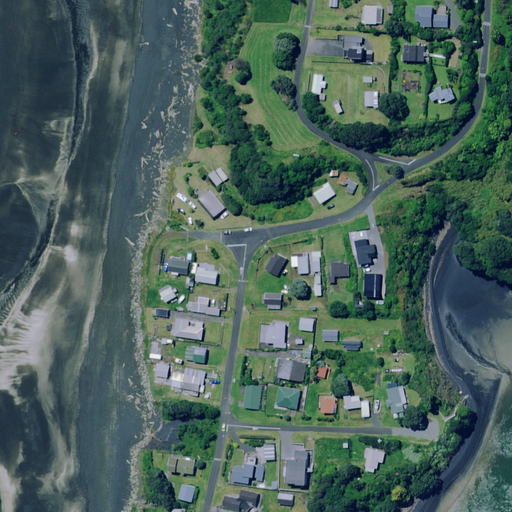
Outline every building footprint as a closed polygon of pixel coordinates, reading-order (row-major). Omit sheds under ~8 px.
[(434,7),(418,6),(418,22),(422,22),(422,27),(448,28),(449,15),(433,15),(434,7)] [(361,24),(381,24),(382,10),(377,10),(377,7),(365,7),(364,17),(361,17),(361,24)] [(362,37),(346,36),(345,50),(352,50),(351,58),(364,59),(364,48),(362,48),(362,37)] [(426,46),(405,46),(404,61),(426,62),(426,46)] [(322,82),(323,75),(314,74),(313,94),(322,95),(322,88),(325,88),(326,88),(326,87),(327,87),(327,86),(327,85),(327,84),(327,83),(326,83),(326,82),(322,82)] [(439,98),(439,99),(440,99),(440,100),(441,100),(441,101),(442,101),(443,101),(444,100),(445,100),(445,99),(446,98),(448,102),(456,99),(454,95),(451,96),(448,88),(444,90),(442,86),(435,89),(436,92),(430,95),(433,101),(439,98)] [(378,107),(378,92),(365,92),(365,106),(378,107)] [(339,99),(338,99),(333,102),(338,114),(343,111),(340,104),(341,103),(339,99)] [(221,167),(215,171),(223,182),(229,178),(221,167)] [(337,182),(339,184),(346,184),(348,179),(341,175),(337,182)] [(357,184),(350,181),(348,180),(347,184),(349,184),(346,191),(353,194),(357,184)] [(323,186),(324,187),(315,194),(322,204),(335,194),(328,184),(327,183),(323,186)] [(199,189),(192,193),(197,200),(203,195),(199,189)] [(226,208),(211,191),(198,202),(213,220),(226,208)] [(377,253),(375,245),(357,248),(360,265),(372,263),(370,254),(377,253)] [(319,252),(311,252),(311,272),(320,272),(319,252)] [(277,276),(287,259),(277,254),(275,257),(273,256),(266,270),(277,276)] [(298,266),(298,273),(308,273),(308,257),(298,257),(298,263),(293,263),(293,266),(298,266)] [(190,261),(170,259),(169,272),(188,275),(190,261)] [(341,265),(341,263),(332,264),(332,273),(329,273),(329,283),(336,283),(335,277),(349,276),(349,264),(341,265)] [(208,269),(200,268),(198,281),(217,284),(219,273),(208,271),(208,269)] [(380,282),(380,270),(372,270),(372,282),(380,282)] [(177,297),(172,287),(161,293),(166,303),(177,297)] [(282,294),(266,294),(265,305),(282,306),(282,294)] [(207,314),(219,315),(220,308),(208,307),(208,299),(199,298),(198,303),(189,302),(188,311),(207,313),(207,314)] [(167,310),(156,309),(155,317),(167,318),(167,310)] [(265,316),(251,316),(250,327),(265,328),(265,316)] [(314,320),(300,318),(299,330),(313,331),(314,320)] [(190,321),(176,319),(175,323),(172,323),(170,336),(201,340),(203,328),(189,326),(190,321)] [(287,341),(285,341),(286,324),(277,324),(277,334),(268,333),(268,343),(275,344),(274,347),(287,348),(287,341)] [(339,331),(324,331),(323,341),(338,342),(339,331)] [(347,350),(358,350),(358,348),(361,348),(361,341),(343,341),(343,346),(347,346),(347,350)] [(194,361),(194,363),(205,364),(207,349),(186,347),(185,360),(194,361)] [(312,350),(304,350),(304,358),(312,358),(312,350)] [(306,363),(279,359),(276,377),(303,382),(306,363)] [(170,367),(159,366),(158,375),(170,375),(170,367)] [(327,367),(320,366),(318,377),(325,378),(327,367)] [(174,375),(172,387),(200,391),(201,385),(204,385),(207,371),(185,368),(184,376),(174,375)] [(261,387),(245,385),(243,408),(258,410),(261,387)] [(393,414),(404,412),(402,405),(408,403),(404,386),(387,390),(390,400),(386,401),(388,408),(391,407),(393,414)] [(301,391),(281,387),(277,405),(297,409),(301,391)] [(361,402),(361,397),(353,397),(353,395),(345,395),(346,409),(361,408),(362,417),(370,417),(369,401),(361,402)] [(337,408),(337,400),(321,400),(321,409),(321,413),(333,413),(333,408),(337,408)] [(275,445),(265,445),(265,460),(275,460),(275,445)] [(300,462),(306,462),(306,456),(312,457),(312,451),(289,449),(289,451),(281,450),(280,460),(286,460),(286,468),(297,469),(297,463),(300,463),(300,462)] [(385,451),(368,450),(366,471),(377,473),(378,462),(384,463),(385,451)] [(171,473),(179,473),(195,474),(196,459),(180,458),(172,458),(171,473)] [(234,467),(233,482),(250,484),(251,477),(255,478),(258,478),(258,481),(263,482),(264,466),(256,466),(247,465),(247,468),(234,467)] [(196,488),(184,485),(181,500),(193,502),(196,488)] [(222,507),(239,511),(240,508),(243,511),(246,511),(255,504),(257,505),(259,494),(241,490),(239,499),(225,496),(222,507)]
